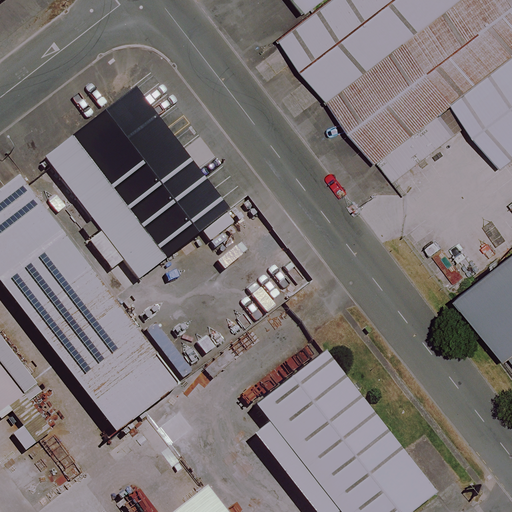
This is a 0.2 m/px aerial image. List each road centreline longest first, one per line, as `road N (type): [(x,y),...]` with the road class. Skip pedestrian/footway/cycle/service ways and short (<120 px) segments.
road 1 (unclassified): [(511,457),(158,0)]
road 2 (unclassified): [(127,0),(0,97)]
